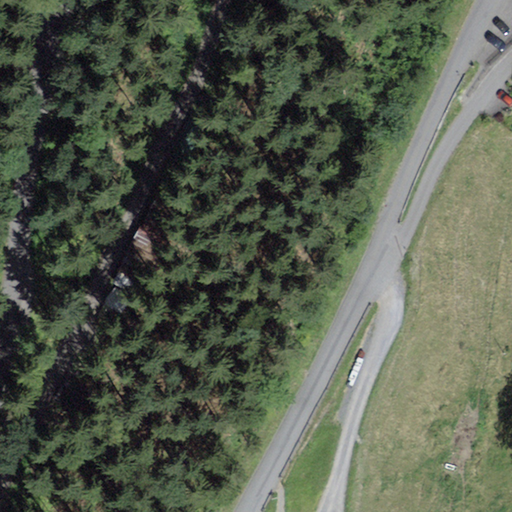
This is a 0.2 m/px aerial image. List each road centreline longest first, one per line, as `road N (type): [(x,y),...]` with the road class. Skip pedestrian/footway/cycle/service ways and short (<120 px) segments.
road 1 (track): [(0,485),(234,0)]
road 2 (unclassified): [(56,0),(39,68),(0,372)]
road 3 (residential): [(375,260),(418,145),(490,0)]
road 4 (unclassified): [(247,511),(375,260)]
road 5 (residential): [(386,263),(440,154),(511,62)]
